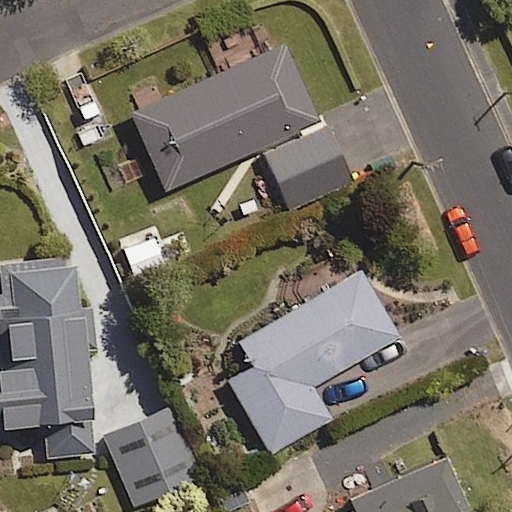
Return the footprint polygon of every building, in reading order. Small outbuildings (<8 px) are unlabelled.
[(311,118),(276,41),(126,109),(161,186),(311,118)] [(347,180),(321,124),(259,152),(284,208),(347,180)] [(71,262),(0,261),(0,421),(40,422),(40,453),(90,454),(90,306),(71,306),(71,262)] [(391,333),(352,268),(233,339),(247,362),(221,377),(264,451),(324,415),(305,384),(391,333)] [(195,476),(174,427),(109,454),(131,503),(195,476)] [(462,503),(441,455),(344,499),(348,508),(339,511),(449,511),(448,509),(462,503)]
